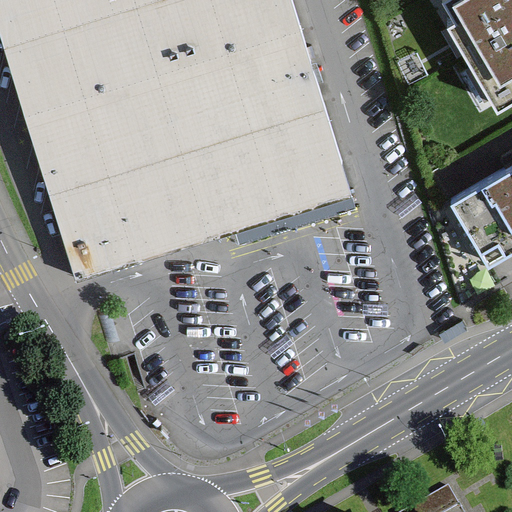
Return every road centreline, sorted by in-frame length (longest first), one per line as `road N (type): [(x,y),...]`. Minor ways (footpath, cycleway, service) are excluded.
road 1 (primary): [(312,468),(511,349)]
road 2 (residential): [(100,415),(0,240)]
road 3 (primary): [(312,468),(192,494)]
